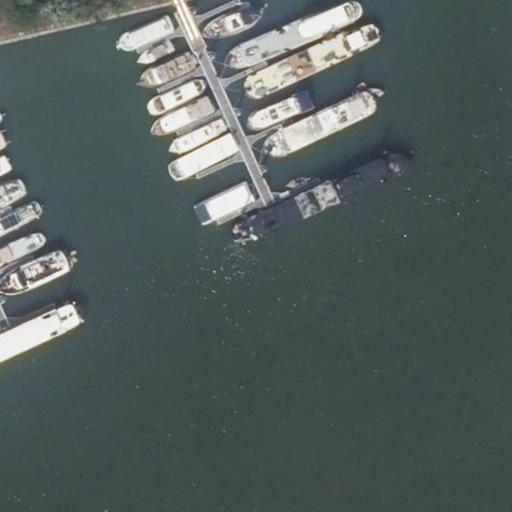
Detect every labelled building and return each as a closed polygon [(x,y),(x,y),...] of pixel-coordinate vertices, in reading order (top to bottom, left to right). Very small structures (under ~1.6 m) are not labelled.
[(236,0),(199,0),(170,8),(164,12),(161,14),(160,19),(163,22),(166,24),(175,24),(226,11),(237,5),(236,0)] [(245,0),(245,3),(248,6),(252,8),(261,10),(269,9),(305,0),(245,0)] [(144,16),(136,16),(41,40),(36,43),(34,52),(40,58),(45,59),(141,36),(148,32),(152,26),(152,22),(150,19),(144,16)] [(19,45),(11,45),(0,47),(0,68),(16,64),(22,61),(27,55),(27,51),(25,47),(19,45)] [(499,78),(484,46),(448,63),(463,95),(499,78)] [(476,136),(482,135),(511,120),(511,92),(471,111),(466,115),(464,121),(463,126),(464,130),(467,133),(472,135),(476,136)] [(347,103),(298,124),(294,127),(292,131),(292,135),(295,139),(299,140),(304,139),(353,117),(357,115),(358,110),(357,106),(355,103),(351,102),(347,103)] [(268,180),(369,137),(372,133),(365,117),(361,117),(259,159),(258,172),(268,180)] [(454,153),(441,122),(402,139),(415,169),(454,153)] [(260,141),(203,166),(199,168),(197,173),(197,177),(200,181),(204,182),(209,181),(266,156),(270,153),(271,148),(271,144),(269,141),(264,140),(260,141)] [(401,177),(388,146),(338,168),(351,198),(401,177)] [(142,236),(244,193),(247,189),(240,172),(235,172),(133,215),(129,222),(128,229),(135,234),(142,236)] [(195,236),(165,250),(160,256),(160,265),(167,272),(174,273),(206,259),(324,208),(335,200),(337,193),(337,186),(332,181),(325,180),(313,183),(195,236)] [(16,293),(118,250),(121,246),(114,230),(109,230),(8,272),(3,279),(3,287),(9,291),(16,293)] [(121,270),(24,313),(18,318),(15,331),(26,339),(34,340),(132,297),(156,281),(153,269),(146,262),(121,270)]
